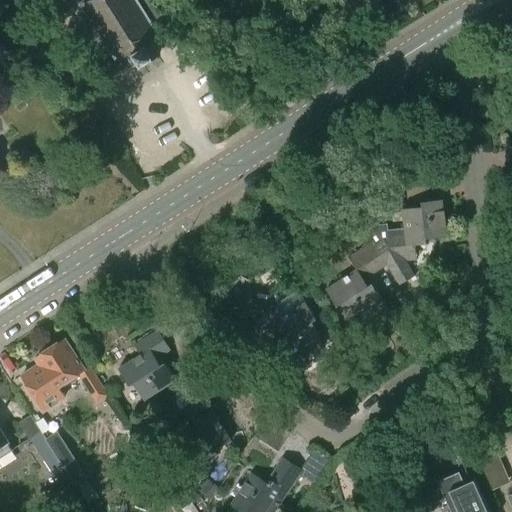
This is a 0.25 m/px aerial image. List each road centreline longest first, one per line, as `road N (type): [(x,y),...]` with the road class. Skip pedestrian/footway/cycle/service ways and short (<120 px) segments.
road 1 (residential): [(453,26),(487,300),(484,331),(470,350),(351,431),(332,438),(315,432),(151,273),(129,232)]
road 2 (tertiary): [(129,232),(453,26)]
road 3 (tertiary): [(0,314),(129,232)]
